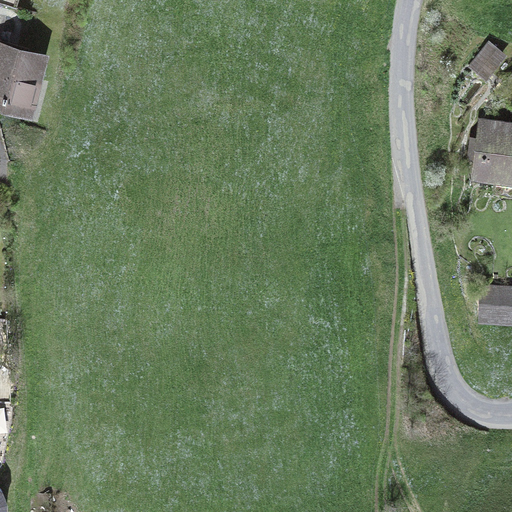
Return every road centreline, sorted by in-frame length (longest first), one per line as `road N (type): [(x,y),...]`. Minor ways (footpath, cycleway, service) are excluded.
road 1 (unclassified): [(511,413),(476,409),(461,398),(440,356),(407,161),(402,50),(410,0)]
road 2 (track): [(407,161),(385,511)]
